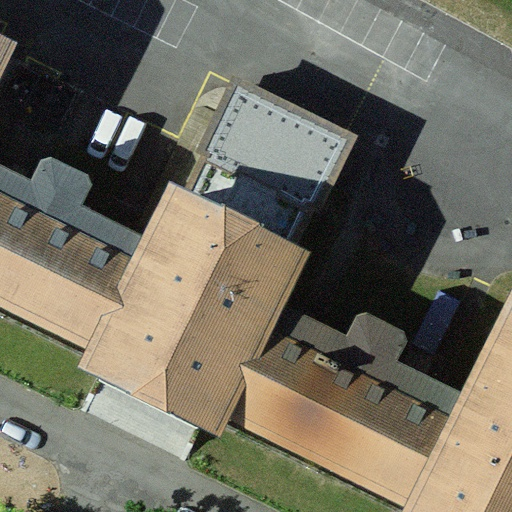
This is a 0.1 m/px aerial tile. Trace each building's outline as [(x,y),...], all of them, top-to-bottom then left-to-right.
[(0,105),(26,52),(0,39),(0,105)] [(211,160),(192,197),(301,251),(320,213),(327,216),(363,143),(242,83),(205,157),(211,160)] [(0,313),(95,359),(152,246),(89,215),(99,196),(97,184),(57,164),(49,167),(40,189),(0,170),(0,313)] [(240,431),(296,316),(322,263),(301,251),(192,197),(181,190),(152,246),(95,359),(86,378),(230,450),(240,431)] [(402,511),(423,511),(478,405),(409,370),(418,352),(416,344),(377,323),(368,323),(358,345),(296,316),(240,431),(402,511)] [(511,511),(511,338),(478,405),(423,511),(511,511)]
